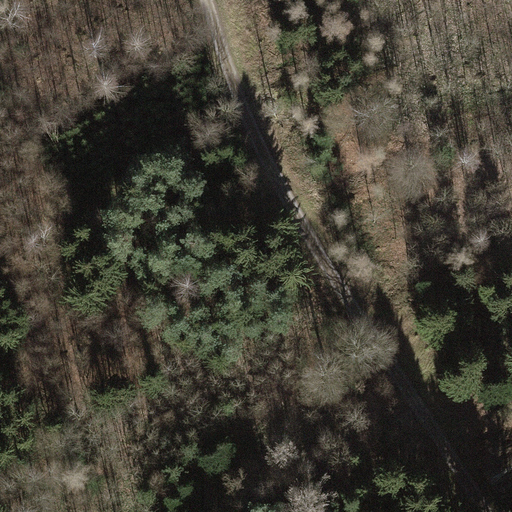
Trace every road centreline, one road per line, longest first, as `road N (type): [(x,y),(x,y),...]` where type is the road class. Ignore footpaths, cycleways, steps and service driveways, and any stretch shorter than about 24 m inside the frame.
road 1 (track): [(206,0),(252,131),(364,323)]
road 2 (track): [(364,323),(296,390),(198,511)]
road 3 (track): [(364,323),(486,511)]
road 4 (track): [(511,210),(364,323)]
